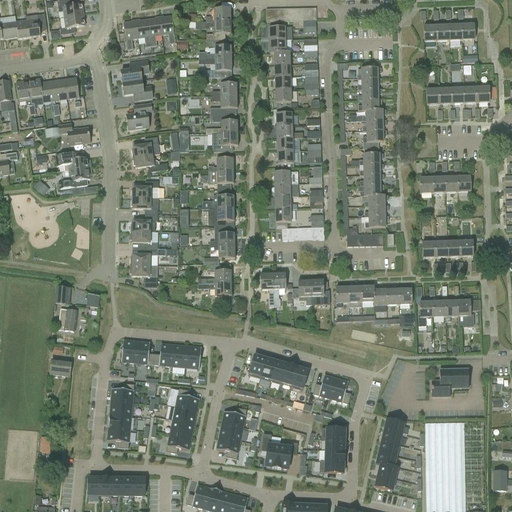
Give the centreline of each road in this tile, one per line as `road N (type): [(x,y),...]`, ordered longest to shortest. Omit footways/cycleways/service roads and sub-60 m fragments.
road 1 (residential): [(231,342),(363,378),(348,502)]
road 2 (residential): [(94,467),(104,365),(116,332),(231,342)]
road 3 (residential): [(107,273),(110,155),(97,69),(86,54)]
road 4 (residential): [(332,247),(325,63),(339,44)]
road 5 (residential): [(199,474),(231,342)]
